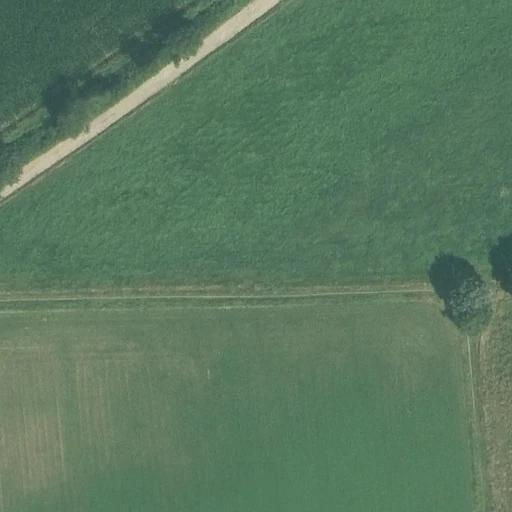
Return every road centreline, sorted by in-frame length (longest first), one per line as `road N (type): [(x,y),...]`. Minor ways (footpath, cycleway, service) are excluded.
road 1 (track): [(495,511),(474,301),(466,292),(0,296)]
road 2 (track): [(0,189),(269,0)]
